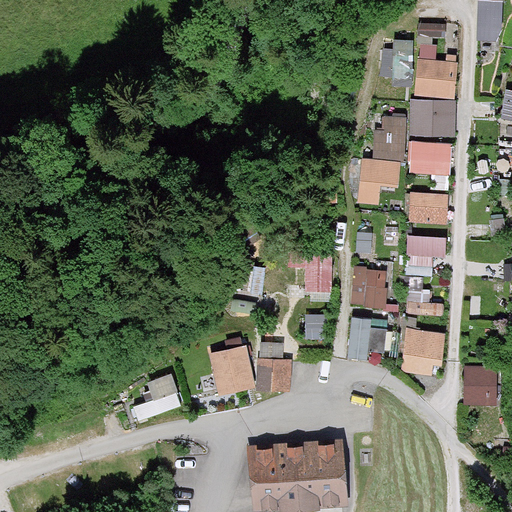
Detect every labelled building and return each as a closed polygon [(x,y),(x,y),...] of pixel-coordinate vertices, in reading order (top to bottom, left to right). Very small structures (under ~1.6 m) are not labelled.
[(506,0),(482,0),(480,38),(504,40),(506,0)] [(447,26),(420,26),(420,38),(447,38),(447,26)] [(394,41),(395,47),(380,48),(381,77),(397,76),(397,89),(415,88),(414,40),(394,41)] [(459,61),(420,60),(419,95),(457,96),(459,61)] [(511,91),(505,91),(503,119),(511,120),(511,91)] [(456,102),(412,101),(412,134),(455,135),(456,102)] [(405,119),(387,119),(387,131),(378,131),(378,154),(406,154),(405,119)] [(453,145),(413,144),(412,172),(452,174),(453,145)] [(403,163),(365,158),(361,201),(381,203),(383,183),(401,185),(403,163)] [(451,194),(416,192),(414,220),(449,223),(451,194)] [(359,222),(361,248),(388,246),(386,221),(359,222)] [(445,238),(412,237),(411,256),(444,257),(445,238)] [(333,255),(297,254),(297,288),(333,288),(333,255)] [(388,270),(357,267),(353,302),(384,305),(388,270)] [(405,311),(442,312),(444,281),(407,280),(405,311)] [(331,312),(305,312),(306,341),(332,341),(331,312)] [(390,318),(353,315),(350,354),(388,356),(390,318)] [(447,330),(407,328),(405,373),(445,374),(447,330)] [(263,352),(292,353),(292,339),(264,338),(263,352)] [(246,346),(211,353),(219,395),(255,388),(246,346)] [(289,395),(291,360),(261,358),(259,394),(289,395)] [(499,366),(466,367),(466,404),(499,403),(499,366)] [(131,385),(135,400),(154,396),(151,380),(131,385)] [(175,390),(133,406),(140,424),(182,409),(175,390)] [(344,437),(249,446),(254,511),(271,511),(350,505),(344,437)]
